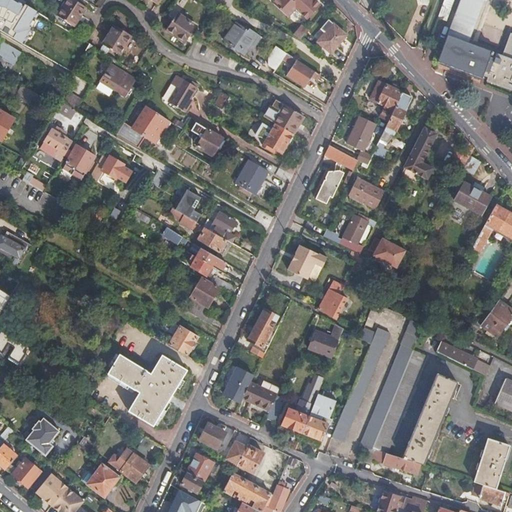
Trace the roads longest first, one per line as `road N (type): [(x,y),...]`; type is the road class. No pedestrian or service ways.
road 1 (residential): [(195,405),(328,121)]
road 2 (residential): [(328,121),(262,83),(170,54),(137,11),(116,0)]
road 3 (tertiary): [(511,177),(373,30)]
road 4 (unknown): [(210,374),(139,333),(123,332),(96,377),(115,398)]
road 5 (residential): [(319,466),(474,511)]
road 6 (residential): [(195,405),(319,466)]
